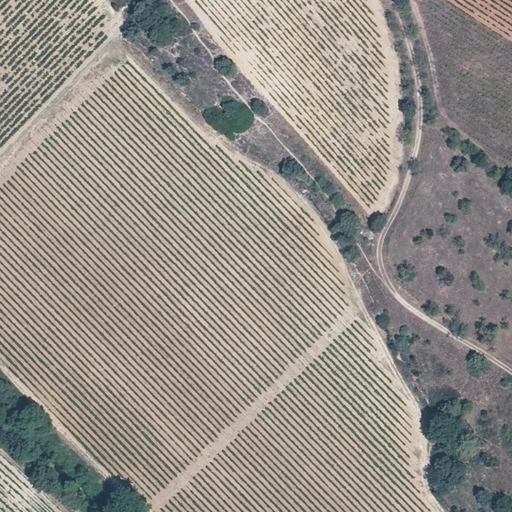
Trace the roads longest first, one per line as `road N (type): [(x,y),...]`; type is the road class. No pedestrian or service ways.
road 1 (track): [(391,0),(420,106),(410,162),(377,243),(378,264)]
road 2 (track): [(147,511),(66,440),(0,358)]
road 3 (track): [(511,374),(411,309),(378,264)]
